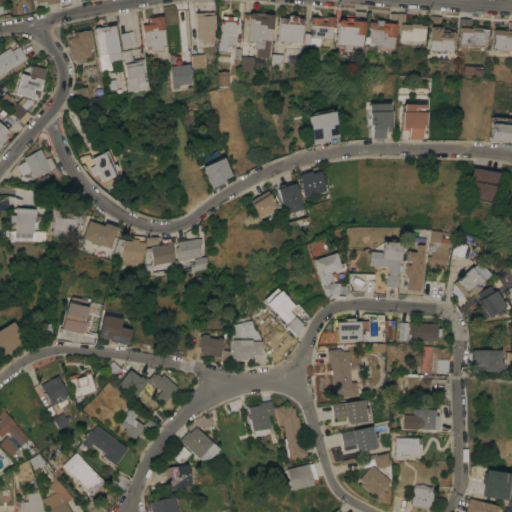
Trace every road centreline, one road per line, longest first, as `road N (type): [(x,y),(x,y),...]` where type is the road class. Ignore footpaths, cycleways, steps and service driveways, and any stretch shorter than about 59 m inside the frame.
road 1 (residential): [(423,308),(330,312),(310,340),(299,379),(334,484),(375,511),(454,505),(461,489),(459,323),(454,313),(423,308)]
road 2 (residential): [(511,154),(328,152),(264,172),(186,224),(152,229),(81,181),(49,114)]
road 3 (residential): [(0,380),(25,363),(81,352),(153,356),(233,382),(299,379)]
road 4 (residential): [(0,170),(63,93),(59,56),(34,24)]
road 5 (residential): [(122,511),(174,426),(196,402),(233,382)]
road 6 (residential): [(0,31),(141,0)]
